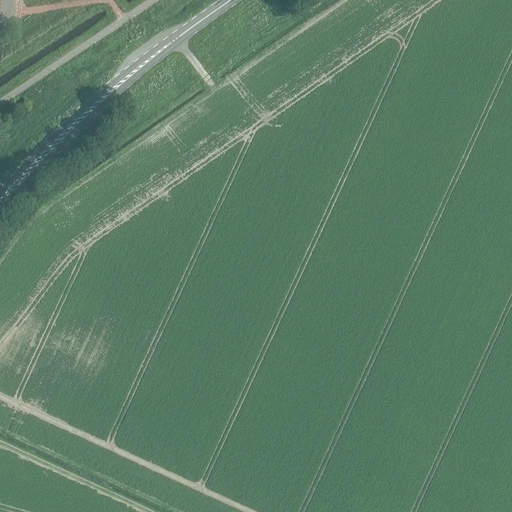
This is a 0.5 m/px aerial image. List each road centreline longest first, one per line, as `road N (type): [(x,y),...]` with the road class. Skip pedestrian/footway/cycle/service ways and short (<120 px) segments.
road 1 (primary): [(0,204),(89,110),(232,0)]
road 2 (unclassified): [(152,0),(0,102)]
